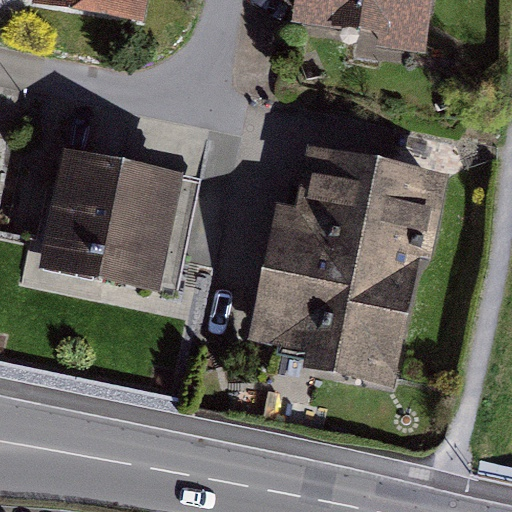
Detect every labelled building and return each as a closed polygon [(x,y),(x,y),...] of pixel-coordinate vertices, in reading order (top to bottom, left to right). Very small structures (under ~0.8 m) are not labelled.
[(41,0),(38,16),(145,35),(151,0),(41,0)] [(304,0),(302,19),(421,36),(426,0),(304,0)] [(184,181),(64,157),(40,278),(160,301),(184,181)] [(280,243),(408,269),(412,251),(422,253),(435,188),(318,164),(306,225),(285,221),(280,243)] [(408,269),(280,243),(259,351),(386,378),(408,269)]
